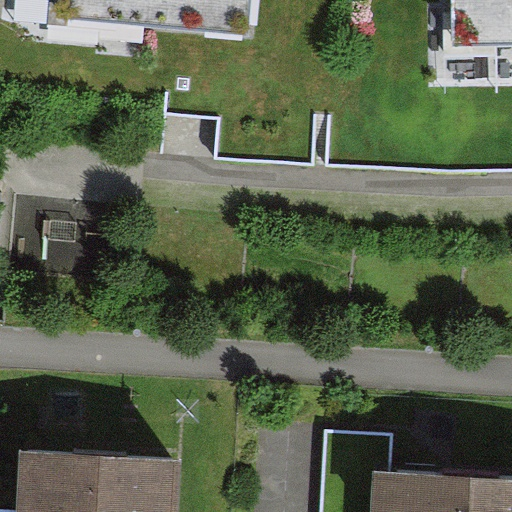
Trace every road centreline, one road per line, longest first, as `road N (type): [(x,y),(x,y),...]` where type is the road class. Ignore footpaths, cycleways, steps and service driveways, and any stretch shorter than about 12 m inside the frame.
road 1 (residential): [(511,362),(0,339)]
road 2 (residential): [(511,184),(10,165)]
